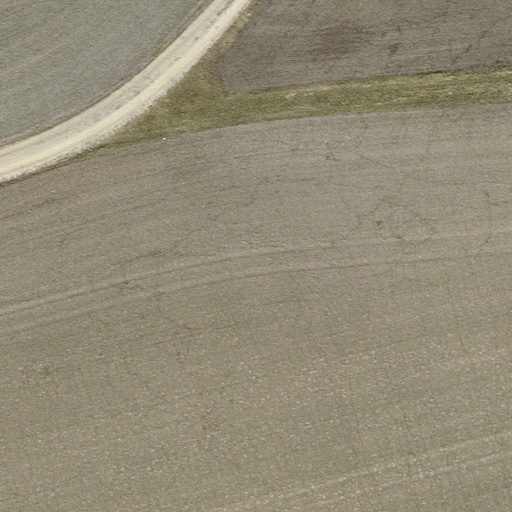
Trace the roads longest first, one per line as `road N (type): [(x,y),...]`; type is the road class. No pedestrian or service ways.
road 1 (track): [(130,105),(177,110),(511,75)]
road 2 (track): [(0,159),(66,142),(130,105),(240,0)]
